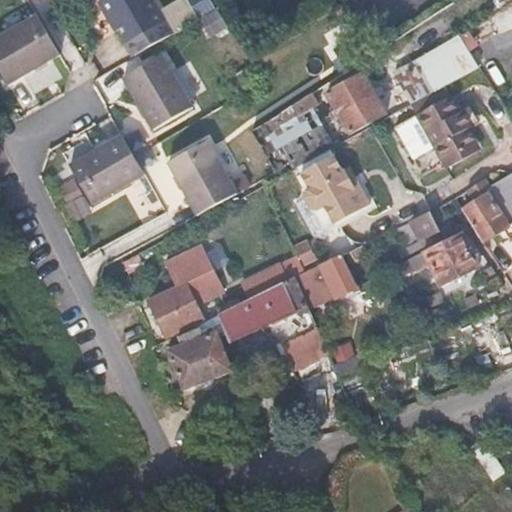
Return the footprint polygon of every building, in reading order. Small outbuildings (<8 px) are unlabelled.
[(164,20),(152,0),(102,0),(100,2),(107,16),(112,14),(127,40),(164,20)] [(58,51),(36,13),(0,33),(0,73),(5,82),(58,51)] [(480,63),(459,33),(395,72),(412,102),(447,82),(480,63)] [(193,105),(162,54),(123,76),(154,127),(193,105)] [(365,74),(359,62),(306,97),(312,109),(331,99),(328,94),(346,85),(345,83),(365,74)] [(386,114),(365,74),(345,83),(346,85),(328,94),(331,99),(349,134),(386,114)] [(447,82),(412,102),(418,112),(436,145),(446,161),(480,141),(471,125),(476,122),(467,106),(462,109),(447,82)] [(306,97),(253,131),(276,171),(329,141),(312,109),(306,97)] [(473,102),(467,106),(476,122),(482,118),(473,102)] [(436,145),(418,112),(397,124),(415,157),(436,145)] [(144,173),(134,156),(121,135),(71,165),(93,203),(144,173)] [(170,160),(199,212),(239,191),(208,138),(170,160)] [(480,141),(446,161),(448,166),(483,146),(480,141)] [(323,225),(330,227),(367,206),(372,203),(361,184),(356,186),(347,168),(345,169),(336,153),(304,170),(313,187),(310,188),(308,195),(323,225)] [(352,165),(347,168),(356,186),(361,184),(352,165)] [(485,240),(485,241),(511,221),(511,170),(491,184),(488,179),(470,190),(477,201),(465,208),(476,226),(485,240)] [(432,211),(424,215),(416,219),(412,221),(422,240),(424,245),(454,231),(442,206),(432,211)] [(463,232),(427,250),(434,263),(444,284),(480,267),(463,232)] [(348,252),(352,260),(368,252),(364,244),(348,252)] [(427,250),(410,258),(415,268),(417,271),(434,263),(427,250)] [(342,254),(320,265),(308,271),(323,303),(324,305),(340,296),(358,287),(357,284),(342,254)] [(301,255),(283,264),(290,280),(296,277),(308,271),(301,255)] [(415,268),(410,258),(395,265),(400,276),(415,268)] [(283,264),(244,282),(252,298),(290,280),(283,264)] [(308,271),(296,277),(311,308),(323,303),(308,271)] [(284,343),(295,367),(331,350),(311,308),(296,277),(290,280),(252,298),(240,304),(221,313),(219,314),(230,338),(266,321),(284,343)] [(203,319),(187,284),(151,301),(168,337),(203,319)] [(102,300),(110,316),(118,311),(110,296),(102,300)] [(211,362),(217,377),(234,370),(218,331),(199,339),(195,331),(185,335),(188,343),(169,350),(185,390),(201,384),(195,369),(211,362)] [(201,384),(217,377),(211,362),(195,369),(201,384)] [(492,482),(505,474),(494,456),(481,464),(492,482)]
